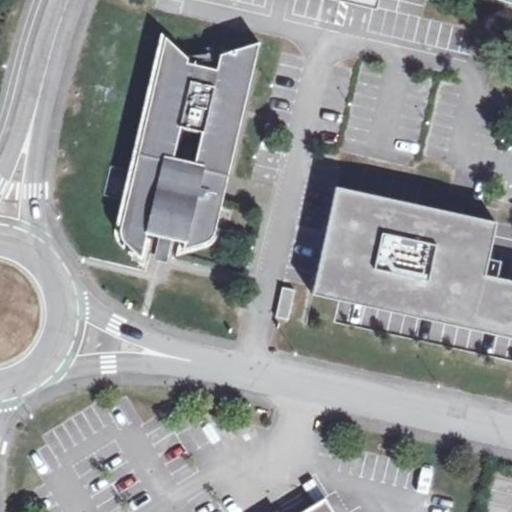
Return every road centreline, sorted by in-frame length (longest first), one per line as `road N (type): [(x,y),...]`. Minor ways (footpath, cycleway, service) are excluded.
road 1 (residential): [(61,332),(511,431)]
road 2 (secondary): [(66,0),(42,55),(6,232)]
road 3 (secondary): [(61,332),(61,286),(50,262),(6,232)]
